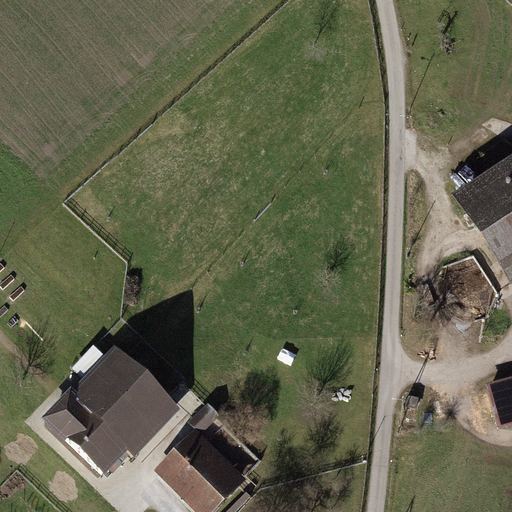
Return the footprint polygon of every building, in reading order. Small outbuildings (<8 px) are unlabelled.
[(511,164),(445,207),(502,297),(511,291),(511,164)] [(177,431),(116,365),(43,432),(105,498),(177,431)] [(511,385),(487,392),(498,436),(511,431),(511,385)] [(420,400),(408,398),(406,410),(418,412),(420,400)] [(197,444),(155,485),(182,511),(225,511),(245,492),(197,444)]
